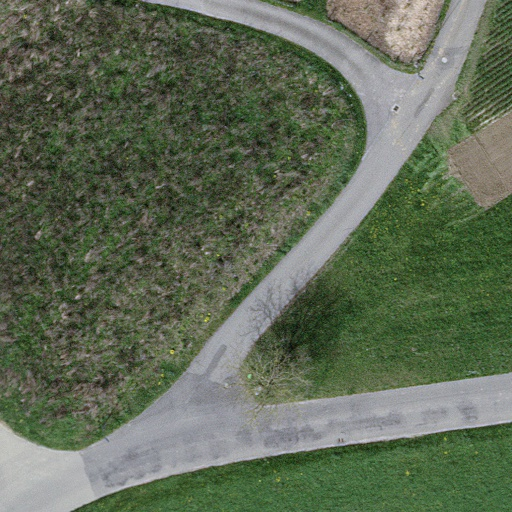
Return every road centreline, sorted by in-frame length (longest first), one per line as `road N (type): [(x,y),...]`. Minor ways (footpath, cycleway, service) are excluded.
road 1 (unclassified): [(141,458),(388,159),(449,59),(468,0)]
road 2 (unclassified): [(511,401),(141,458)]
road 3 (unclassified): [(141,458),(35,495),(14,511)]
